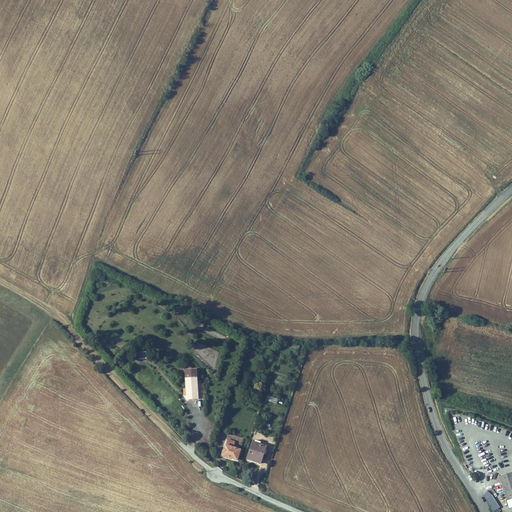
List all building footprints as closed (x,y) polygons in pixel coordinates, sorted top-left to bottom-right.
[(199,399),(197,368),(185,369),(186,399),(199,399)] [(260,390),(249,387),(247,392),(258,396),(260,390)] [(279,399),(267,395),(266,400),(277,403),(279,399)] [(235,441),(226,439),(221,456),(237,461),(241,449),(234,446),(235,441)] [(267,446),(253,441),(246,459),(261,464),(267,446)] [(501,475),(499,476),(509,508),(511,506),(511,467),(511,466),(499,470),(501,475)] [(489,490),(483,494),(493,511),(499,508),(489,490)]
